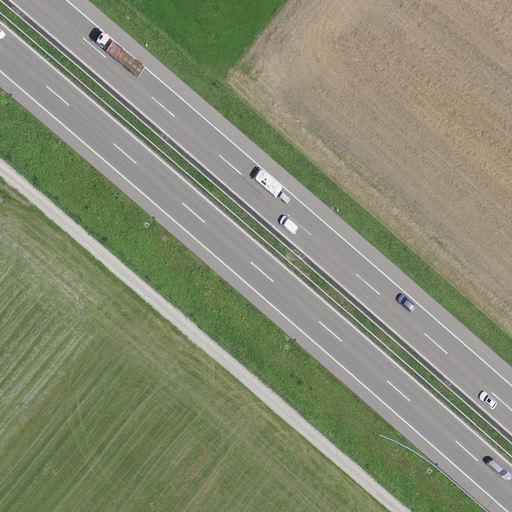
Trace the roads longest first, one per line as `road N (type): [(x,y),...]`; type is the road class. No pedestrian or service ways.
road 1 (motorway): [(0,47),(511,492)]
road 2 (motorway): [(511,409),(39,0)]
road 3 (track): [(403,511),(0,166)]
